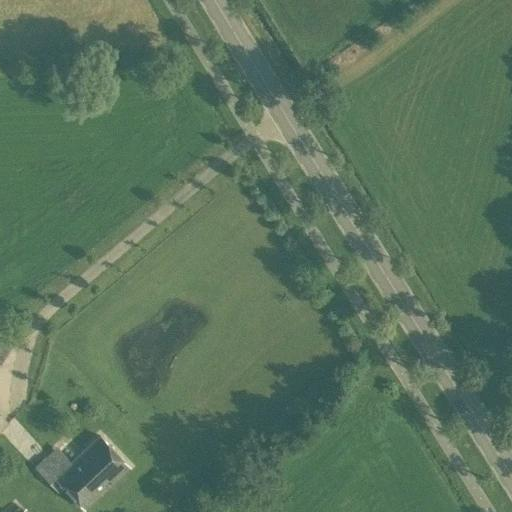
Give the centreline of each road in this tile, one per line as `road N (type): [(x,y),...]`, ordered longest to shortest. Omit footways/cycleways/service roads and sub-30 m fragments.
road 1 (secondary): [(511,469),(213,0)]
road 2 (track): [(282,113),(439,0)]
